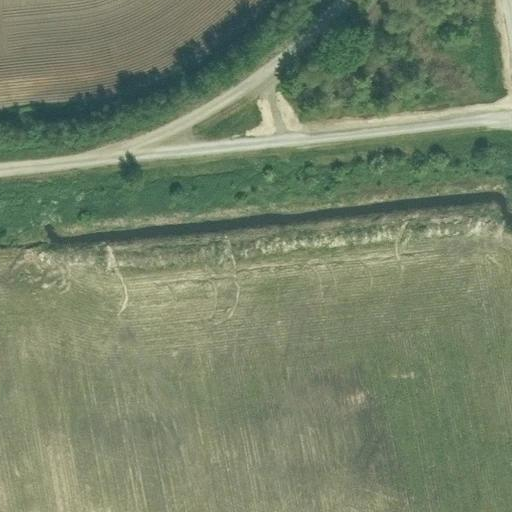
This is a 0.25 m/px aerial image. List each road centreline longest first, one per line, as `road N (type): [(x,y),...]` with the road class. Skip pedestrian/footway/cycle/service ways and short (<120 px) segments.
road 1 (track): [(116,160),(511,115)]
road 2 (unclassified): [(344,0),(251,84),(179,131),(116,160),(0,172)]
